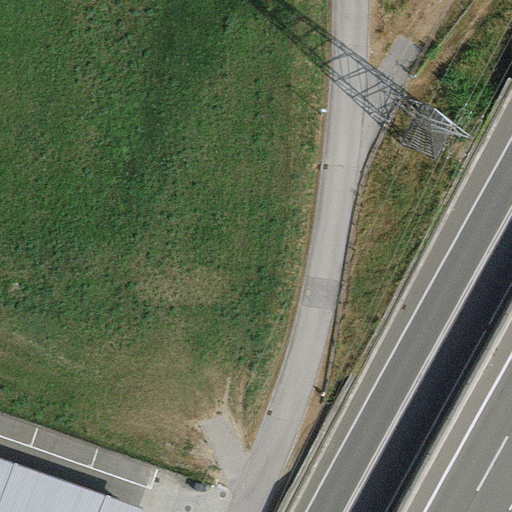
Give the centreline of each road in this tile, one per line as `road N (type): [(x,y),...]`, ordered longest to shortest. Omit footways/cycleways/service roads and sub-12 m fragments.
road 1 (residential): [(223,511),(298,357),(324,0)]
road 2 (secondary): [(511,203),(342,511)]
road 3 (track): [(312,168),(464,0)]
